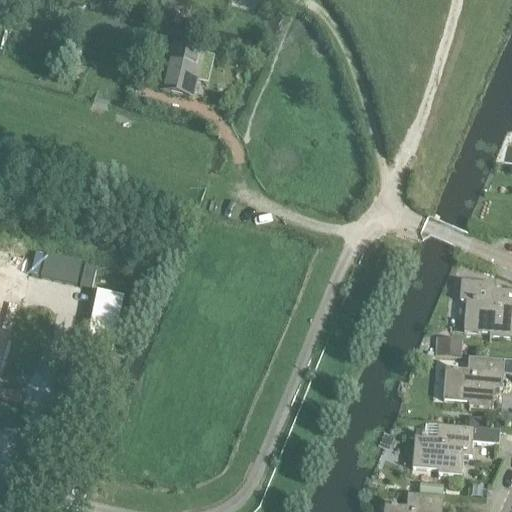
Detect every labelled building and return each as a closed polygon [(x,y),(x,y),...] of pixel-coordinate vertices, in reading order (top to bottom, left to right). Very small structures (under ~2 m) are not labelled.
[(203,57),(171,49),(161,94),(194,102),(203,57)] [(95,289),(101,266),(52,253),(46,277),(95,289)] [(460,304),(466,304),(464,335),(489,337),(489,344),(491,345),(491,341),(511,342),(511,294),(490,293),(491,287),(461,284),(460,304)] [(118,351),(124,296),(100,293),(93,348),(118,351)] [(437,341),(436,360),(461,362),(462,343),(437,341)] [(511,365),(505,365),(465,362),(465,363),(469,363),(468,374),(457,374),(457,372),(453,372),(453,373),(446,373),(440,372),(440,374),(446,374),(444,405),(470,407),(469,413),(471,414),(471,410),(493,412),(494,392),(502,393),(503,379),(511,379),(511,365)] [(469,420),(468,433),(474,433),(483,434),(484,422),(469,420)] [(472,462),(473,448),(499,450),(500,435),(439,431),(435,431),(435,432),(439,432),(438,443),(427,442),(427,441),(422,440),(422,442),(410,441),(410,442),(415,443),(413,473),(439,476),(438,483),(440,483),(440,479),(462,481),(464,461),(472,462)] [(442,511),(443,501),(404,498),(386,497),(384,511),(442,511)]
